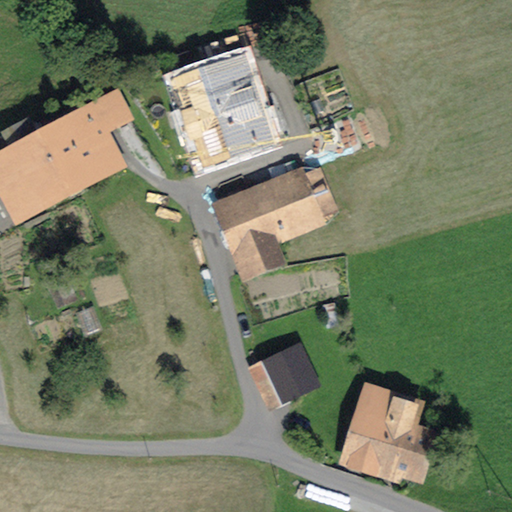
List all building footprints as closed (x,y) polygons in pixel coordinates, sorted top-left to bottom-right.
[(186,83),(210,157),(281,134),(272,106),(259,111),(244,68),(247,67),(245,63),(186,83)] [(58,131),(49,115),(33,124),(66,186),(108,162),(94,137),(129,116),(115,93),(82,112),(85,116),(58,131)] [(10,185),(24,210),(66,186),(33,124),(31,120),(15,130),(24,145),(0,159),(0,181),(4,189),(10,185)] [(317,172),(300,179),(316,219),(334,212),(317,172)] [(301,225),(316,219),(300,179),(285,185),(301,225)] [(271,238),(301,225),(285,185),(254,197),(271,238)] [(281,264),(271,238),(254,197),(222,210),(248,273),(264,270),(281,264)] [(296,350),(254,370),(271,406),(313,386),(296,350)] [(372,399),(355,458),(417,476),(429,437),(406,430),(412,411),(372,399)]
